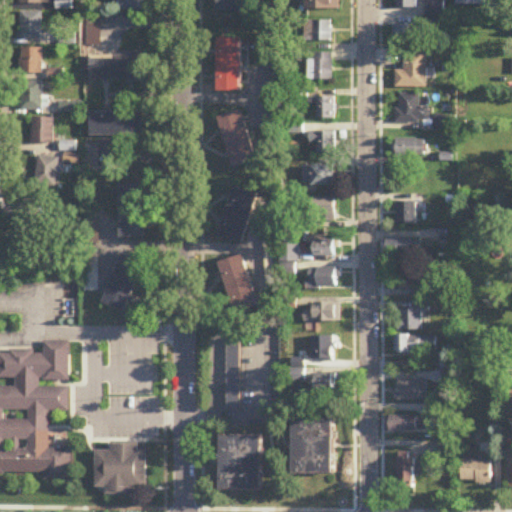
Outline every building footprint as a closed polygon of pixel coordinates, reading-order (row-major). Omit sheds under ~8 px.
[(120,0),(120,12),(145,12),(145,0),(120,0)] [(242,0),(218,0),(218,12),(243,12),(242,0)] [(306,0),(306,12),(341,12),(340,0),(306,0)] [(398,0),(398,9),(418,9),(417,0),(398,0)] [(44,13),(23,13),(23,42),(44,42),(44,13)] [(306,43),(334,43),(334,23),(306,23),(306,43)] [(419,27),(394,27),(394,44),(419,44),(419,27)] [(243,40),(218,40),(218,94),(243,94),(243,40)] [(45,50),(22,50),(22,76),(45,76),(45,50)] [(334,55),(309,55),(309,81),(334,81),(334,55)] [(427,55),(405,55),(405,72),(397,72),(397,90),(427,90),(427,55)] [(145,82),(145,56),(92,56),(92,82),(145,82)] [(23,111),(44,111),(44,83),(23,83),(23,111)] [(398,95),(398,123),(430,123),(430,108),(421,108),(421,95),(398,95)] [(337,121),(337,99),(317,99),(317,121),(337,121)] [(63,107),(63,113),(84,113),(84,104),(69,104),(69,107),(63,107)] [(220,118),(233,170),(257,164),(244,112),(220,118)] [(145,113),(92,113),(92,137),(145,137),(145,113)] [(55,145),(55,120),(32,120),(32,145),(55,145)] [(319,156),(337,155),(337,130),(311,130),(311,145),(319,145),(319,156)] [(425,140),(394,140),(394,158),(425,158),(425,140)] [(87,170),(111,169),(110,146),(87,147),(87,170)] [(60,160),(40,157),(36,186),(57,188),(60,160)] [(305,188),(336,188),(336,167),(305,167),(305,188)] [(120,239),(147,239),(147,186),(120,186),(120,239)] [(220,238),(243,245),(258,195),(235,187),(220,238)] [(41,220),(31,199),(2,213),(12,235),(41,220)] [(337,199),(312,199),(312,222),(337,222),(337,199)] [(397,226),(418,226),(418,203),(397,203),(397,226)] [(100,244),(100,220),(86,220),(86,244),(100,244)] [(424,241),(388,241),(388,259),(424,259),(424,241)] [(341,242),(315,242),(315,258),(341,258),(341,242)] [(104,305),(126,313),(145,263),(123,254),(104,305)] [(258,309),(243,257),(220,264),(235,316),(258,309)] [(307,268),(307,290),(338,290),(338,268),(307,268)] [(421,268),(402,268),(402,292),(421,292),(421,268)] [(423,332),(423,304),(399,304),(399,332),(423,332)] [(341,305),(310,305),(310,324),(341,324),(341,305)] [(117,375),(139,375),(139,333),(117,333),(117,375)] [(394,355),(437,355),(437,337),(394,337),(394,355)] [(334,338),(313,338),(313,363),(334,363),(334,338)] [(227,340),(227,410),(240,410),(240,340),(227,340)] [(0,476),(44,476),(44,484),(72,483),(72,451),(51,451),(51,414),(70,414),(70,386),(71,386),(71,344),(45,344),(45,354),(0,354),(0,380),(16,380),(16,388),(0,388),(0,476)] [(317,375),(317,402),(334,402),(334,375),(317,375)] [(427,382),(398,382),(398,402),(427,402),(427,382)] [(425,418),(391,418),(391,434),(425,434),(425,418)] [(294,423),(294,477),(334,477),(334,423),(294,423)] [(263,439),(221,439),(221,492),(263,492),(263,439)] [(135,496),(135,491),(148,491),(148,453),(140,453),(140,443),(113,443),(113,453),(97,452),(97,495),(135,496)] [(397,491),(414,491),(414,461),(397,461),(397,491)] [(493,462),(463,462),(463,485),(493,485),(493,462)]
